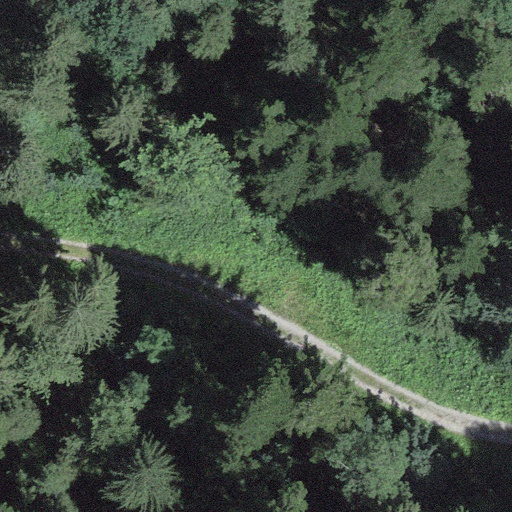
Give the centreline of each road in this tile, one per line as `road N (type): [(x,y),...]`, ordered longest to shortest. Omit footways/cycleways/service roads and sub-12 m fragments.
road 1 (track): [(511,417),(412,410),(309,325),(173,268),(0,235)]
road 2 (track): [(274,511),(309,325)]
